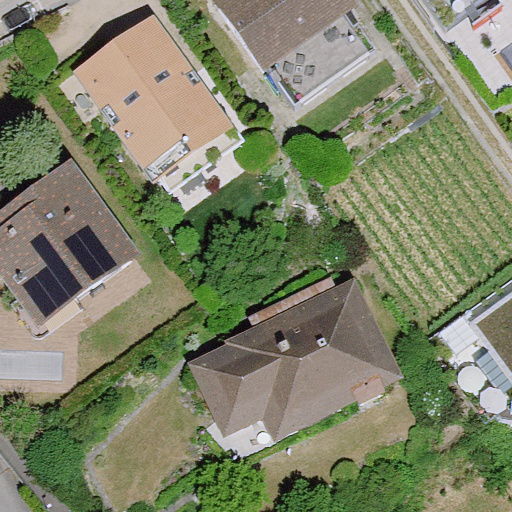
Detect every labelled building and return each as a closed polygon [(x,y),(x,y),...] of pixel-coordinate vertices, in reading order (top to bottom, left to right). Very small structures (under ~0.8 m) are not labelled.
[(350,0),(211,0),(267,80),(325,39),(343,64),(378,40),(350,0)] [(431,0),(459,35),(503,0),(431,0)] [(152,22),(70,86),(171,215),(253,151),(152,22)] [(0,272),(42,330),(144,256),(72,157),(0,209),(0,272)] [(198,368),(226,429),(268,410),(279,435),(392,384),(352,296),(334,304),(327,290),(253,324),(260,340),(198,368)] [(511,297),(470,329),(490,356),(511,359),(511,399),(509,415),(511,415),(511,297)]
